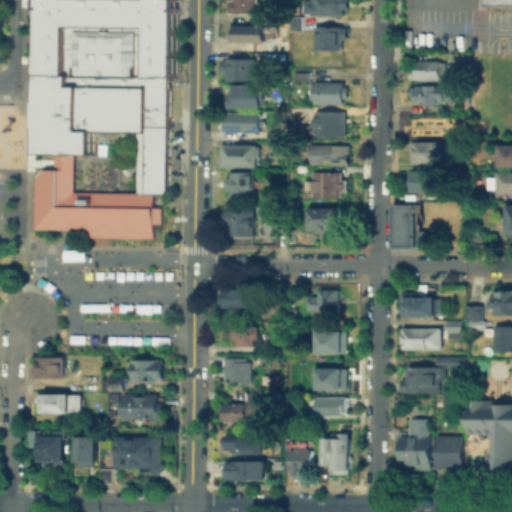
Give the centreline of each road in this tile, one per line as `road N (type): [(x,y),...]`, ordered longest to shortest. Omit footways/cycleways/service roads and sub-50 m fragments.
road 1 (residential): [(374,511),(381,0)]
road 2 (tertiary): [(190,511),(196,0)]
road 3 (residential): [(0,504),(511,506)]
road 4 (residential): [(193,263),(511,264)]
road 5 (residential): [(10,511),(12,350),(26,319)]
